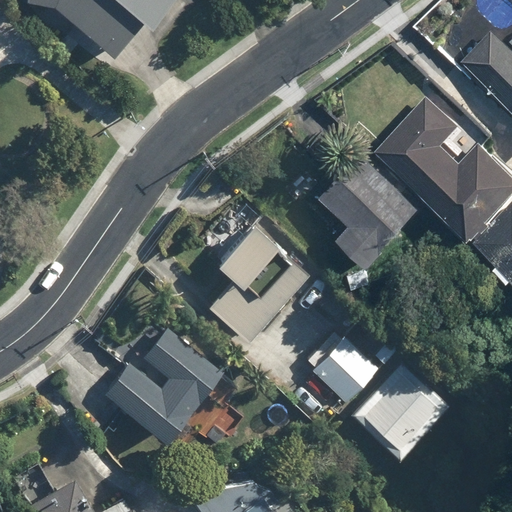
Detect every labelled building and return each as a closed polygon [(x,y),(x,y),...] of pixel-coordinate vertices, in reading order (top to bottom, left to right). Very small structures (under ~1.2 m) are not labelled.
[(38,0),(58,3),(127,58),(174,0),(38,0)] [(511,32),(509,36),(494,23),(464,57),(511,99),(511,32)] [(511,163),(484,137),(463,159),(443,140),(459,124),(429,95),(381,145),(511,271),(511,163)] [(342,232),(374,258),(422,200),(356,145),(321,187),(356,216),(342,232)] [(232,273),(209,299),(248,335),(309,266),(253,216),(215,259),(232,273)] [(446,399),(396,342),(348,303),(292,370),(399,457),(446,399)] [(166,436),(221,361),(160,317),(105,392),(166,436)] [(91,511),(71,477),(29,502),(34,511),(135,511),(125,494),(94,511),(91,511)] [(277,511),(265,495),(241,511),(277,511)]
